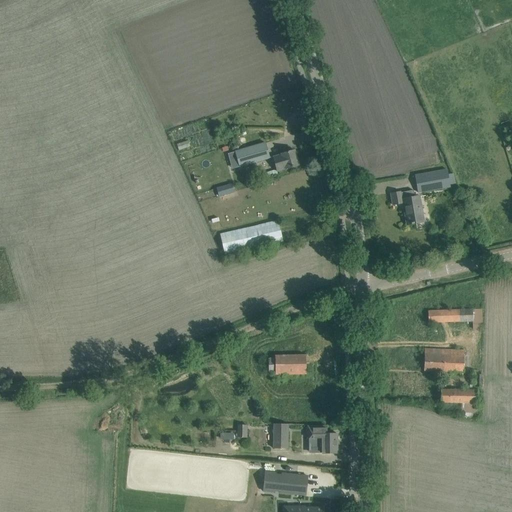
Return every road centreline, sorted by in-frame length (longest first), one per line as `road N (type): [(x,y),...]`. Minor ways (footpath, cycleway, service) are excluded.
road 1 (tertiary): [(362,288),(353,204),(292,0)]
road 2 (tertiary): [(363,511),(362,288)]
road 3 (unclassified): [(362,288),(511,255)]
